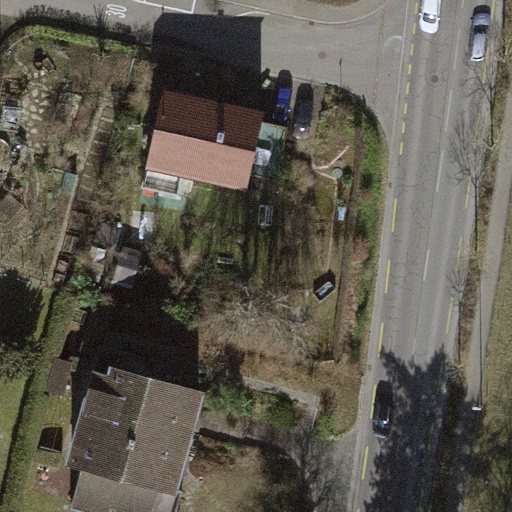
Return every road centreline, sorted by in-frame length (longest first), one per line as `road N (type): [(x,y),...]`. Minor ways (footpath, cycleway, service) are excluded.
road 1 (tertiary): [(454,79),(398,511)]
road 2 (residential): [(454,79),(86,0)]
